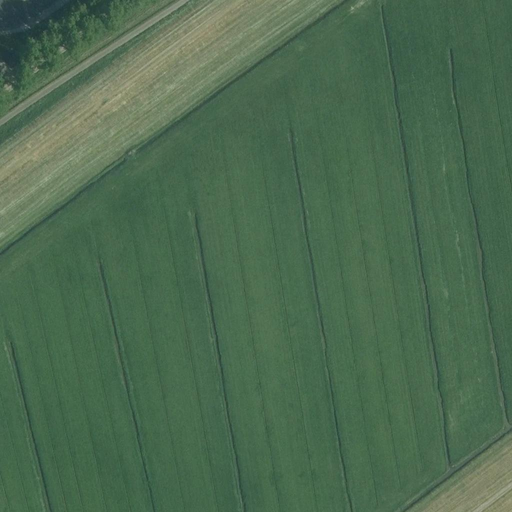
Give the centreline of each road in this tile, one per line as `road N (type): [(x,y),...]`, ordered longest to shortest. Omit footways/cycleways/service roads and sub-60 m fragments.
road 1 (unclassified): [(0,127),(195,0)]
road 2 (unclassified): [(0,95),(132,0)]
